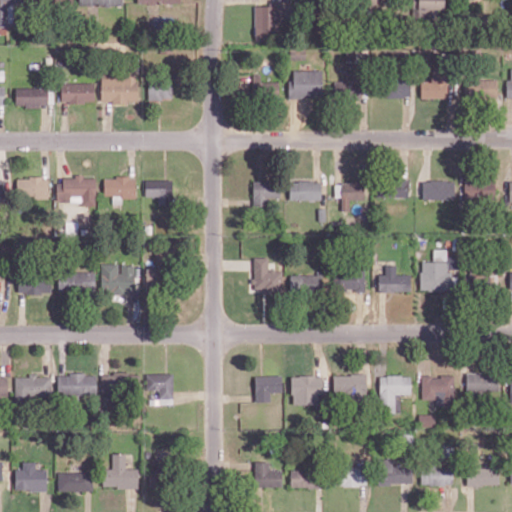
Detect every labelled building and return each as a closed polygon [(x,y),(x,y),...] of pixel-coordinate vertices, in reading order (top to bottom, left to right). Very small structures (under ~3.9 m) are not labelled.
[(22,0),(22,3),(6,3),(6,26),(0,26),(0,0),(22,0)] [(377,0),(365,10),(357,0),(377,0)] [(443,0),(443,8),(427,8),(427,21),(412,20),(412,0),(443,0)] [(279,5),(279,20),(276,20),(276,39),(254,39),(254,5),(279,5)] [(447,97),(421,97),(420,80),(430,80),(430,61),(446,61),(447,97)] [(321,69),(321,97),(288,97),(288,79),(293,79),(292,69),(321,69)] [(137,79),(137,100),(127,100),(127,103),(111,103),(111,100),(100,100),(100,70),(123,70),(124,71),(135,71),(135,79),(137,79)] [(410,95),(403,95),(403,96),(386,97),(386,96),(378,96),(378,78),(398,77),(398,71),(410,71),(410,95)] [(361,97),(333,97),(333,80),(345,80),(345,72),(358,72),(357,80),(361,80),(361,97)] [(278,81),(278,97),(253,97),(253,74),(260,74),(260,81),(278,81)] [(496,78),(497,96),(464,96),(464,79),(496,78)] [(161,99),(147,99),(147,80),(172,80),(172,96),(161,96),(161,99)] [(93,82),(93,100),(83,100),(83,102),(68,102),(68,100),(60,100),(60,82),(93,82)] [(47,87),(47,103),(39,103),(39,107),(24,107),(24,104),(15,104),(14,87),(47,87)] [(97,176),(97,201),(83,201),(83,195),(71,195),(71,200),(65,200),(65,199),(58,199),(58,182),(64,182),(64,176),(76,176),(76,173),(85,173),(85,176),(97,176)] [(137,177),(137,197),(122,197),(122,194),(105,194),(105,177),(117,177),(117,174),(119,174),(119,175),(128,175),(128,174),(131,174),(131,177),(137,177)] [(50,177),(50,197),(36,197),(36,194),(18,194),(18,177),(30,177),(30,175),(32,175),(41,175),(44,175),(44,177),(50,177)] [(146,195),(146,179),(172,179),(172,204),(157,205),(157,195),(146,195)] [(321,181),(321,199),(289,199),(289,181),(295,181),(295,179),(313,179),(313,181),(321,181)] [(409,179),(409,181),(408,181),(408,195),(376,196),(376,181),(393,181),(393,179),(409,179)] [(454,198),(422,198),(422,181),(429,181),(429,179),(446,179),(446,180),(454,180),(454,198)] [(494,179),(494,198),(481,198),(481,199),(471,199),(471,198),(464,198),(464,179),(494,179)] [(253,180),(279,180),(280,196),(267,196),(267,205),(253,205),(253,203),(252,203),(252,200),(253,200),(253,180)] [(350,180),(364,180),(364,198),(349,198),(349,210),(341,210),(341,182),(350,182),(350,180)] [(172,249),(172,264),(169,264),(169,265),(159,266),(159,263),(154,263),(154,249),(172,249)] [(460,269),(460,287),(421,287),(421,269),(431,269),(431,260),(447,260),(447,269),(460,269)] [(133,264),(133,290),(124,290),(124,292),(113,292),(113,290),(102,290),(102,262),(123,262),(128,262),(128,264),(130,264),(133,264)] [(53,273),(53,291),(44,291),(44,293),(28,293),(28,290),(20,290),(20,273),(32,273),(32,264),(46,264),(45,273),(53,273)] [(410,274),(410,291),(379,291),(379,274),(385,274),(385,264),(396,264),(396,274),(410,274)] [(171,268),(171,292),(144,292),(144,268),(147,268),(147,266),(154,266),(154,268),(171,268)] [(346,290),(331,290),(331,272),(351,272),(351,266),(365,266),(365,291),(355,291),(355,288),(346,288),(346,290)] [(96,270),(96,289),(84,289),(84,292),(69,292),(69,290),(60,290),(60,270),(96,270)] [(490,273),(490,290),(484,290),(484,292),(472,292),(472,288),(464,288),(464,273),(470,273),(470,270),(483,270),(483,273),(490,273)] [(322,274),(322,292),(292,292),(292,274),(322,274)] [(141,373),(141,392),(118,392),(118,400),(107,400),(107,392),(102,392),(102,373),(114,373),(114,370),(130,370),(130,373),(141,373)] [(498,374),(498,390),(480,390),(480,394),(468,394),(468,390),(466,390),(466,371),(481,371),(481,374),(498,374)] [(97,374),(97,394),(59,394),(59,374),(71,374),(71,372),(86,372),(86,374),(97,374)] [(175,398),(161,397),(161,389),(147,389),(147,372),(175,372),(175,398)] [(10,376),(10,394),(6,394),(6,397),(0,397),(0,373),(2,373),(2,376),(10,376)] [(53,375),(53,394),(49,394),(49,396),(40,396),(40,394),(31,394),(31,402),(17,402),(17,375),(31,375),(31,373),(38,373),(38,375),(53,375)] [(366,373),(366,401),(346,401),(346,395),(345,395),(345,391),(332,391),(332,374),(350,374),(350,373),(366,373)] [(269,400),(254,401),(253,375),(281,374),(281,391),(269,391),(269,400)] [(400,412),(379,412),(379,375),(386,375),(386,374),(401,374),(401,375),(408,375),(409,393),(400,393),(400,412)] [(454,374),(454,404),(442,404),(442,398),(436,398),(421,398),(421,374),(431,374),(431,376),(440,376),(440,374),(454,374)] [(322,376),(322,394),(318,394),(318,404),(292,404),(292,393),(290,393),(290,376),(298,376),(298,375),(314,375),(314,376),(322,376)] [(419,413),(418,424),(434,424),(434,414),(419,413)] [(137,467),(137,487),(118,487),(118,485),(105,485),(105,468),(114,468),(114,453),(121,453),(121,452),(123,452),(123,453),(128,453),(128,467),(137,467)] [(172,452),(172,485),(163,485),(163,486),(149,486),(149,459),(154,459),(154,452),(172,452)] [(389,485),(377,485),(376,458),(391,458),(391,465),(400,465),(400,467),(411,467),(411,482),(389,482),(389,485)] [(481,485),(466,485),(466,467),(467,467),(467,458),(478,458),(478,467),(498,467),(498,483),(481,483),(481,485)] [(48,468),(48,486),(38,486),(38,490),(25,490),(25,487),(17,487),(17,468),(25,468),(25,461),(37,461),(37,468),(48,468)] [(280,469),(280,486),(253,486),(253,461),(268,461),(268,470),(280,469)] [(444,484),(429,484),(429,483),(420,483),(420,465),(451,464),(452,483),(444,483),(444,484)] [(365,484),(358,484),(358,485),(342,485),(342,484),(333,484),(333,466),(353,466),(365,466),(365,484)] [(289,486),(289,469),(321,469),(321,487),(306,488),(306,486),(289,486)] [(95,490),(60,490),(60,471),(95,471),(95,490)]
